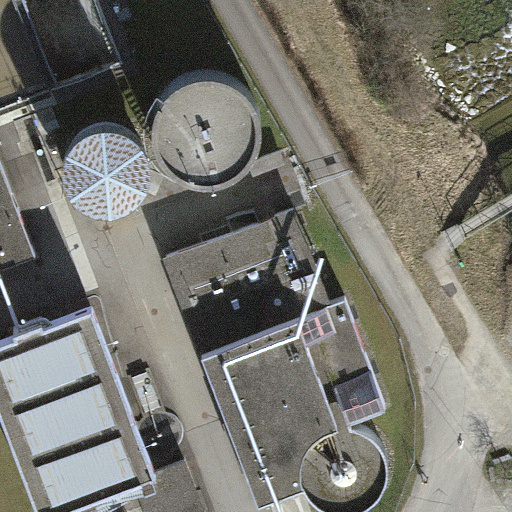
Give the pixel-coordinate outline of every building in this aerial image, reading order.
[(182,171),(208,174),(232,165),(250,146),(256,121),(250,97),(233,77),(209,68),(184,70),(162,85),(150,107),(150,133),(162,156),(182,171)] [(81,119),(65,136),(60,158),(66,179),(83,195),(105,201),(127,194),(143,178),(148,156),(142,134),(125,118),(103,113),(81,119)] [(0,139),(0,268),(43,252),(0,139)] [(297,201),(166,250),(261,499),(300,484),(309,498),(329,509),(351,509),(368,501),(383,489),(387,466),(382,445),(368,430),(348,421),(393,404),(350,291),(334,297),(297,201)] [(94,295),(0,330),(0,414),(36,511),(46,511),(137,478),(150,511),(209,511),(185,448),(156,459),(94,295)]
